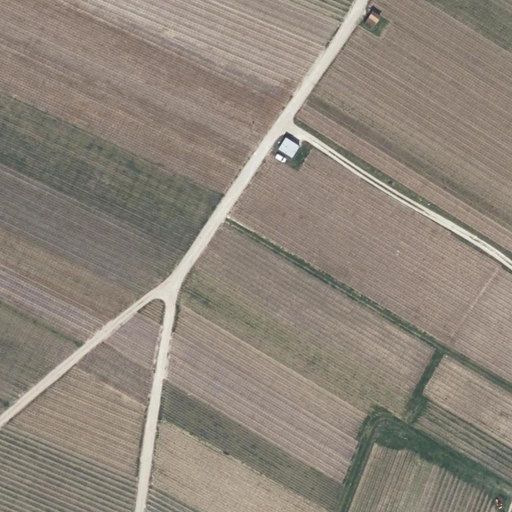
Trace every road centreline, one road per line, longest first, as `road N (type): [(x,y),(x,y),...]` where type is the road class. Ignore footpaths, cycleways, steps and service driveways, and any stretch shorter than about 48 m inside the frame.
road 1 (track): [(511,383),(222,214),(178,272),(142,511)]
road 2 (track): [(511,265),(283,122)]
road 3 (track): [(360,0),(222,214)]
